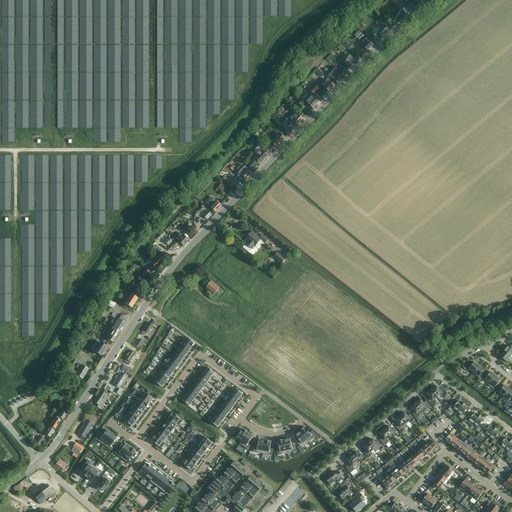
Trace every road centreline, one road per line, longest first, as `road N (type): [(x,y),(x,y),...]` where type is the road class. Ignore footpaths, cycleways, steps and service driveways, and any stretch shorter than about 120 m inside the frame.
road 1 (tertiary): [(431,0),(171,268),(39,460)]
road 2 (residential): [(511,431),(439,375),(315,476),(344,511)]
road 3 (residential): [(135,439),(200,353),(256,396),(239,419)]
road 4 (residential): [(407,501),(445,451),(511,501)]
road 5 (residential): [(239,419),(192,481),(148,449)]
